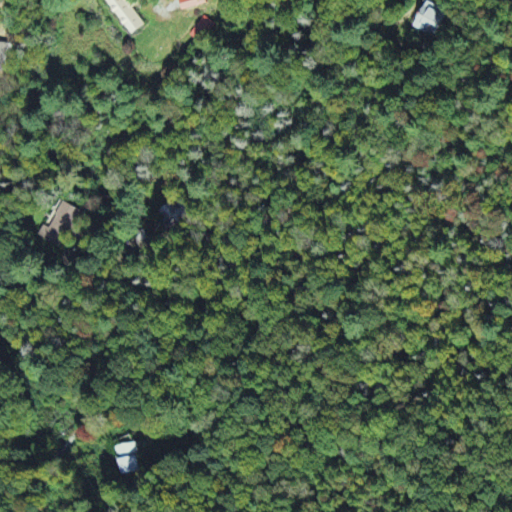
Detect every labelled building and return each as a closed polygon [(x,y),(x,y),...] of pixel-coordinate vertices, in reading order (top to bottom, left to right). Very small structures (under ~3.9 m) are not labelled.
[(107,0),(128,37),(145,27),(129,0),(107,0)] [(448,13),(426,3),(414,29),(436,40),(448,13)] [(215,26),(203,18),(190,38),(202,46),(215,26)] [(61,248),(79,211),(63,203),(50,230),(44,227),(39,238),(61,248)] [(142,473),(136,445),(116,449),(121,477),(142,473)]
